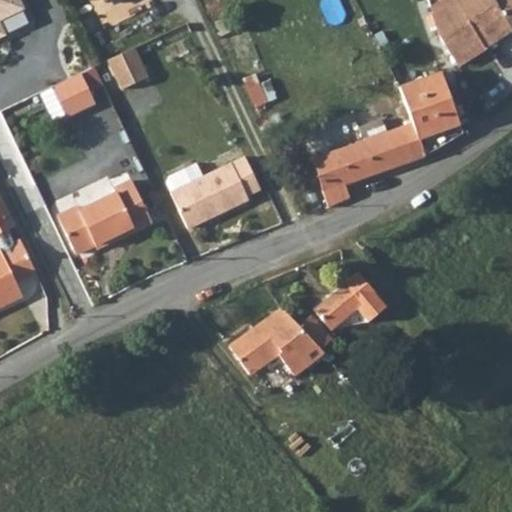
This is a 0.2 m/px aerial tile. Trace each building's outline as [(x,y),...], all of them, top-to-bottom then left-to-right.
[(0,0),(0,37),(6,34),(1,21),(27,9),(23,0),(0,0)] [(458,66),(511,30),(493,0),(456,0),(432,15),(439,35),(458,66)] [(511,0),(493,0),(511,30),(511,0)] [(135,48),(107,61),(121,90),(149,76),(135,48)] [(93,66),(52,85),(67,118),(96,104),(90,91),(101,85),(93,66)] [(441,74),(398,89),(409,124),(422,157),(462,132),(441,74)] [(315,159),(327,201),(329,206),(348,199),(346,186),(422,157),(409,124),(315,159)] [(168,178),(165,186),(186,232),(248,204),(246,200),(277,186),(263,154),(203,182),(196,166),(168,178)] [(93,245),(131,225),(133,229),(150,221),(130,182),(114,190),(116,194),(79,213),(77,209),(56,219),(74,255),(93,245)] [(0,232),(8,229),(15,226),(0,194),(0,232)] [(93,245),(95,248),(133,229),(131,225),(93,245)] [(16,243),(8,229),(0,232),(0,244),(2,249),(16,243)] [(35,272),(20,241),(16,243),(2,249),(0,250),(0,298),(18,291),(14,282),(35,272)] [(362,319),(381,304),(355,274),(314,309),(332,329),(355,310),(362,319)] [(0,306),(21,296),(18,291),(0,298),(0,306)] [(323,349),(301,325),(282,307),(231,349),(252,375),(278,353),(296,374),(323,349)] [(301,325),(323,349),(333,339),(312,316),(301,325)] [(410,337),(424,353),(430,348),(417,331),(410,337)] [(424,353),(410,337),(405,341),(419,357),(424,353)]
